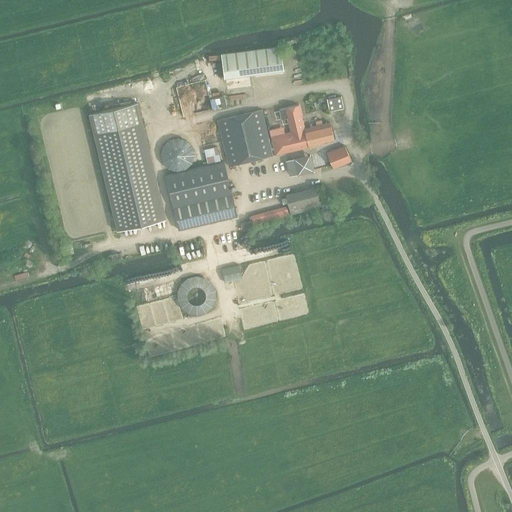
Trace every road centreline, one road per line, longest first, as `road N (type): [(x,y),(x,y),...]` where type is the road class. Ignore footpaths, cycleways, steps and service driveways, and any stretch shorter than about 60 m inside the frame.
road 1 (unclassified): [(511,497),(445,331),(374,195)]
road 2 (unknown): [(511,397),(459,241),(469,226),(511,215)]
road 3 (track): [(243,197),(339,174),(366,177),(374,195)]
